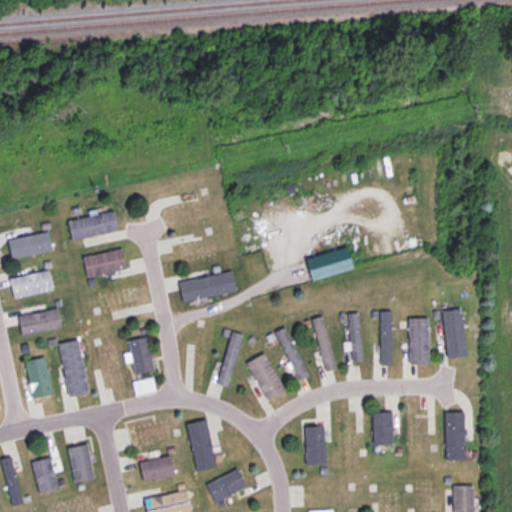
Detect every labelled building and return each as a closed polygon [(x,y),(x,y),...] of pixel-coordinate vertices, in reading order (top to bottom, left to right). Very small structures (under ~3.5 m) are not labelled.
[(115,232),(112,212),(65,220),(69,239),(115,232)] [(308,278),(350,271),(346,249),(304,256),(308,278)] [(176,282),(180,301),(233,291),(230,272),(176,282)] [(447,358),(464,355),(456,309),(438,313),(447,358)] [(305,376),(283,327),(273,331),(295,380),(305,376)] [(225,386),(241,335),(230,332),(214,383),(225,386)] [(125,341),(132,375),(151,371),(145,337),(125,341)] [(282,391),(261,353),(244,363),(265,401),(282,391)] [(151,393),(151,381),(133,381),(133,393),(151,393)] [(213,468),(204,420),(184,424),(194,472),(213,468)] [(303,464),(322,464),(322,426),(303,426),(303,464)] [(92,479),(85,445),(65,448),(72,483),(92,479)] [(141,483),(172,475),(167,456),(136,464),(141,483)] [(29,463),(35,494),(55,490),(52,472),(59,471),(56,458),(29,463)] [(450,511),(470,511),(471,486),(450,486),(450,511)] [(184,489),(141,498),(143,511),(184,511),(188,511),(184,489)]
